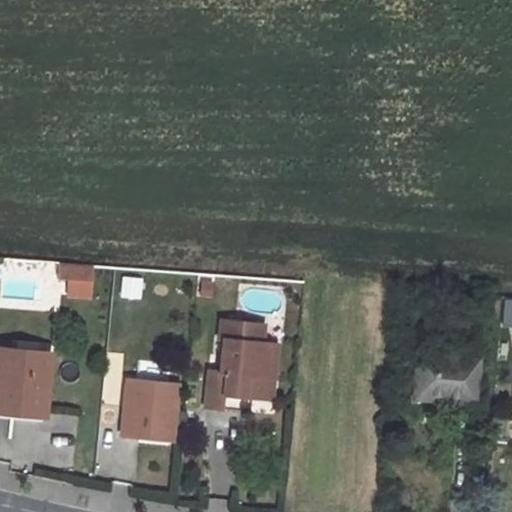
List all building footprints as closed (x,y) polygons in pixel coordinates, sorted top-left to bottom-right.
[(91,265),(56,262),(54,278),(66,279),(89,281),(91,265)] [(89,281),(66,279),(65,294),(88,296),(89,281)] [(511,298),(502,299),(502,325),(511,324),(511,298)] [(262,326),(219,322),(217,341),(221,341),(220,358),(226,358),(225,368),(223,367),(223,374),(218,374),(207,373),(204,409),(221,411),(223,396),(243,398),(270,400),(272,378),(265,377),(268,344),(260,343),(262,326)] [(272,378),(275,345),(268,344),(265,377),(272,378)] [(0,348),(0,406),(13,408),(13,403),(20,404),(20,409),(43,411),(48,353),(0,348)] [(107,348),(106,371),(126,372),(127,350),(107,348)] [(415,355),(412,397),(443,399),(472,401),(475,359),(415,355)] [(226,358),(220,358),(218,374),(223,374),(223,367),(225,368),(226,358)] [(141,428),(173,431),(177,387),(127,382),(122,437),(140,439),(141,428)] [(221,411),(242,413),(243,398),(223,396),(221,411)] [(172,442),(173,431),(141,428),(140,439),(172,442)] [(182,455),(180,480),(193,481),(196,457),(182,455)]
